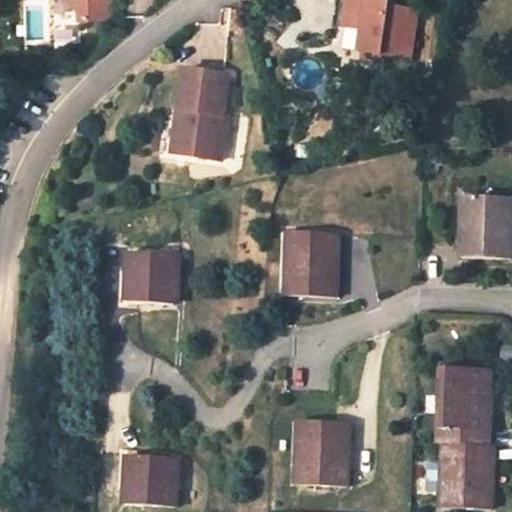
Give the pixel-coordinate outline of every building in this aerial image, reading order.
[(76,0),(76,9),(104,12),(105,0),(76,0)] [(388,1),(388,0),(345,0),(342,22),(360,25),(357,45),(410,55),(418,6),(388,1)] [(188,70),(180,117),(190,119),(183,153),(226,160),(233,115),(226,113),(232,76),(188,70)] [(183,153),(190,119),(180,117),(174,152),(183,153)] [(511,259),(511,251),(511,228),(505,228),(505,215),(510,214),(510,198),(464,196),(461,258),(511,259)] [(339,235),(287,233),(285,297),(333,299),(333,265),(329,265),(330,254),(338,254),(339,235)] [(132,253),(130,302),(173,304),(174,285),(170,285),(169,274),(178,274),(179,256),(132,253)] [(329,265),(333,265),(333,299),(337,299),(338,254),(330,254),(329,265)] [(170,285),(174,285),(173,304),(178,304),(178,274),(169,274),(170,285)] [(481,414),(482,400),(490,400),(491,370),(441,369),(438,444),(444,444),(483,445),(485,414),(481,414)] [(485,414),(483,445),(487,446),(490,400),(482,400),(481,414),(485,414)] [(298,422),(296,487),(347,488),(348,470),(339,470),(339,458),(344,458),(345,424),(298,422)] [(339,470),(348,470),(349,424),(345,424),(344,458),(339,458),(339,470)] [(484,465),(488,465),(489,446),(487,446),(483,445),(444,444),(441,508),(491,510),(493,480),(484,479),(484,465)] [(494,446),(489,446),(488,465),(484,465),(484,479),(493,480),(494,446)] [(123,506),(176,507),(176,488),(168,488),(169,476),(173,476),(173,459),(126,457),(123,506)] [(168,488),(176,488),(178,459),(173,459),(173,476),(169,476),(168,488)] [(442,464),(432,464),(431,493),(441,493),(442,464)]
